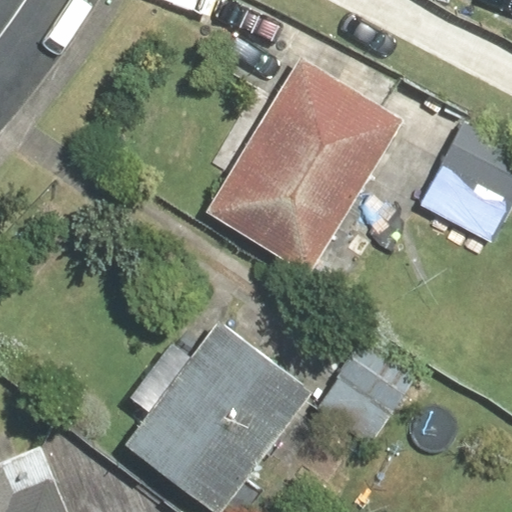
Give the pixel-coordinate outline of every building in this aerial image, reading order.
[(312,34),(207,201),(324,274),(429,107),(312,34)] [(511,130),(467,106),(420,193),(500,236),(511,214),(511,130)] [(231,302),(125,436),(214,506),(320,372),(231,302)] [(366,322),(315,396),(396,451),(447,377),(366,322)] [(0,441),(0,511),(81,511),(44,423),(0,441)]
